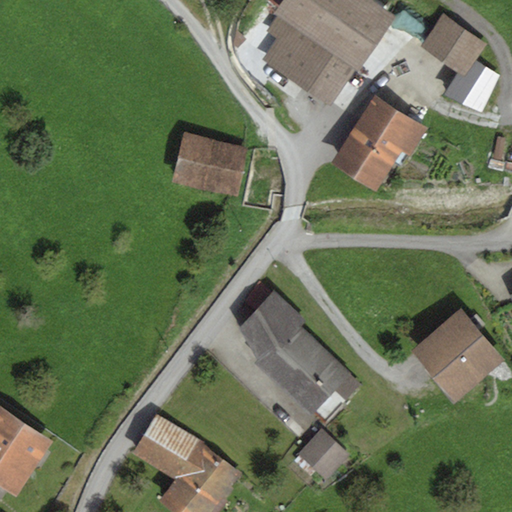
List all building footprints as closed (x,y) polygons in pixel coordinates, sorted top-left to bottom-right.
[(279,0),(271,12),(276,15),(265,31),(276,39),(262,59),(330,105),(355,68),(358,70),(396,15),(374,0),(279,0)] [(485,45),(442,15),(420,47),(457,72),(463,76),(475,60),(485,45)] [(499,76),(475,60),(463,76),(457,72),(443,94),(481,113),(499,76)] [(427,128),(373,94),(329,162),(376,192),(401,151),(409,156),(427,128)] [(248,147),(183,132),(172,181),(237,195),(248,147)] [(305,322),(273,291),(239,328),(257,360),(254,363),(311,415),(315,411),(326,420),(360,383),(299,327),(305,322)] [(505,360),(460,308),(411,350),(456,402),(505,360)] [(51,442),(0,408),(0,485),(15,496),(51,442)] [(204,442),(156,414),(132,453),(174,480),(159,501),(171,511),(210,511),(222,498),(241,474),(203,444),(204,442)] [(321,429),(297,454),(326,481),(350,455),(321,429)] [(218,511),(227,502),(222,498),(210,511),(218,511)]
